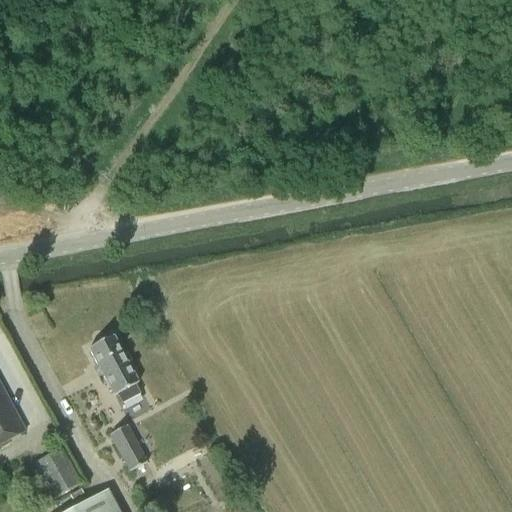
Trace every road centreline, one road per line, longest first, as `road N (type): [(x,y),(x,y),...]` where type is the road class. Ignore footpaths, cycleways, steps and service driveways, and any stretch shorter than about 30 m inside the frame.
road 1 (tertiary): [(0,257),(511,163)]
road 2 (track): [(85,242),(87,210),(238,0)]
